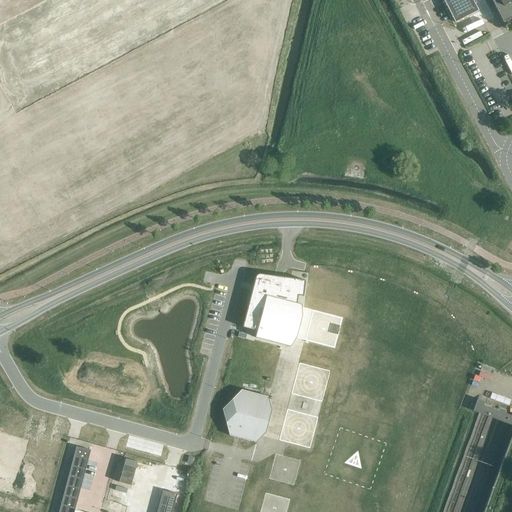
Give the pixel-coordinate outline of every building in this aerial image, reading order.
[(478,11),(472,0),(443,0),(455,23),(478,11)] [(511,17),(511,4),(511,2),(511,1),(511,0),(491,0),(503,23),(511,17)] [(247,307),(242,327),(257,331),(255,337),(290,347),(291,345),(290,345),(290,346),(289,346),(295,325),(300,304),(301,304),(300,306),(301,306),(301,304),(296,303),(297,295),(303,296),(305,280),(291,278),(290,278),(282,277),(281,277),(281,278),(275,277),(275,276),(260,274),(259,274),(258,274),(257,275),(256,275),(256,276),(255,276),(255,277),(255,278),(253,285),(247,307)] [(242,389),(222,409),(229,435),(234,436),(239,438),(256,442),(257,441),(256,440),(268,398),(269,398),(268,396),(260,394),(242,389)] [(475,405),(473,411),(478,413),(480,414),(482,415),(487,417),(494,419),(500,422),(506,424),(508,425),(511,416),(482,406),(484,401),(477,399),(476,402),(475,405)] [(76,446),(58,511),(74,511),(75,510),(91,450),(76,446)] [(172,500),(184,503),(189,479),(177,476),(172,500)]
